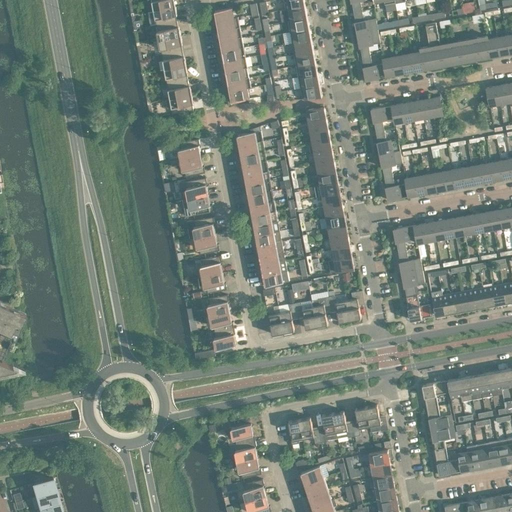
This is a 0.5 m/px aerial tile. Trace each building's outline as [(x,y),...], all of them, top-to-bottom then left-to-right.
[(174,0),(173,0),(151,0),(154,10),(176,6),(174,0)] [(304,0),(284,0),(286,9),(306,6),(304,0)] [(360,0),(361,0),(351,0),(352,2),(353,2),(355,11),(354,11),(354,12),(362,10),(360,0)] [(478,0),(481,10),(487,9),(486,4),(485,0),(478,0)] [(262,15),(269,13),(266,1),(260,2),(262,15)] [(252,16),(259,15),(257,3),(250,4),(252,16)] [(475,11),(474,3),(463,5),(463,8),(464,13),(475,11)] [(176,13),(177,12),(176,6),(154,10),(156,25),(177,21),(176,13)] [(306,6),(286,9),(280,10),(282,22),(288,21),(308,17),(306,6)] [(232,7),(215,11),(217,21),(234,18),(234,17),(232,7)] [(378,30),(376,18),(364,20),(362,10),(354,12),(355,12),(357,22),(355,22),(358,34),(378,30)] [(238,17),(234,17),(234,18),(217,21),(219,31),(240,27),(238,17)] [(308,17),(288,21),(290,32),(310,28),(308,17)] [(180,29),(179,30),(177,21),(156,25),(159,40),(181,36),(180,29)] [(221,41),(242,37),(240,27),(219,31),(221,41)] [(310,28),(290,32),(292,43),(312,39),(310,28)] [(369,45),(381,43),(378,30),(358,34),(360,47),(361,46),(363,56),(362,56),(362,57),(371,55),(369,45)] [(477,37),(478,41),(441,47),(438,32),(433,33),(433,36),(428,37),(430,46),(420,47),(421,51),(424,69),(491,57),(488,39),(487,35),(477,37)] [(510,53),(507,35),(497,37),(501,55),(510,53)] [(181,42),(182,42),(181,36),(159,40),(162,54),(183,51),(181,42)] [(223,51),(244,47),(242,37),(221,41),(223,51)] [(488,39),(491,57),(501,55),(497,37),(488,39)] [(312,39),(292,43),(294,54),(314,50),(312,39)] [(224,61),(246,57),(244,47),(223,51),(224,61)] [(314,50),(294,54),(296,65),(316,62),(314,50)] [(163,61),(159,62),(161,70),(165,70),(165,69),(186,65),(185,59),(184,59),(183,51),(162,54),(163,61)] [(412,53),(415,71),(424,69),(421,51),(412,53)] [(402,55),(406,72),(415,71),(412,53),(402,55)] [(384,63),(372,65),(371,55),(362,57),(363,57),(365,67),(364,67),(366,80),(387,76),(384,63)] [(393,56),(396,74),(406,72),(402,55),(393,56)] [(383,58),(384,63),(387,76),(396,74),(393,56),(383,58)] [(244,68),(248,67),(246,57),(224,61),(226,71),(244,68)] [(316,62),(296,65),(298,77),(318,73),(316,62)] [(186,72),(188,71),(186,65),(165,69),(165,70),(167,84),(188,80),(186,72)] [(245,77),(244,68),(226,71),(228,81),(246,78),(245,77)] [(318,73),(298,77),(301,88),(320,84),(318,73)] [(249,77),(245,77),(246,78),(228,81),(230,91),(247,88),(248,88),(251,87),(249,77)] [(191,88),(190,89),(188,80),(167,84),(170,98),(170,99),(192,95),(191,88)] [(303,99),(322,96),(320,84),(301,88),(303,99)] [(497,86),(500,104),(509,102),(506,84),(497,86)] [(487,87),(490,105),(500,104),(497,86),(487,87)] [(232,101),(238,100),(238,103),(249,102),(248,98),(249,98),(248,88),(247,88),(230,91),(232,101)] [(170,98),(166,99),(168,108),(172,107),(173,114),(194,110),(192,101),(193,101),(192,95),(170,99),(170,98)] [(443,114),(440,96),(430,98),(433,116),(443,114)] [(420,100),(424,118),(433,116),(430,98),(420,100)] [(411,101),(414,119),(424,118),(420,100),(411,101)] [(402,103),(405,121),(414,119),(411,101),(402,103)] [(394,118),(395,123),(405,121),(402,103),(392,105),(395,118),(394,118)] [(374,122),(375,122),(377,131),(376,131),(376,132),(385,130),(383,120),(394,118),(395,118),(392,105),(372,109),(374,122)] [(325,107),(307,110),(309,121),(327,118),(325,107)] [(327,118),(309,121),(311,132),(329,128),(327,118)] [(271,122),(273,129),(280,127),(278,120),(271,122)] [(263,140),(260,126),(246,130),(247,133),(238,134),(240,145),(263,140)] [(329,128),(311,132),(313,142),(331,139),(329,128)] [(376,132),(377,132),(379,142),(378,142),(380,154),(401,150),(398,138),(386,140),(385,130),(376,132)] [(181,148),(180,148),(182,159),(202,155),(201,155),(200,148),(201,147),(200,147),(199,145),(200,145),(199,139),(178,142),(179,143),(180,143),(181,148)] [(331,139),(313,142),(315,153),(333,150),(331,139)] [(265,150),(263,140),(240,145),(242,155),(265,150)] [(439,149),(432,150),(433,157),(440,156),(439,149)] [(267,160),(265,150),(242,155),(244,165),(267,160)] [(333,150),(315,153),(317,164),(335,160),(333,150)] [(382,167),(383,166),(385,176),(384,176),(384,177),(393,175),(391,165),(403,163),(401,150),(380,154),(382,167)] [(204,166),(203,166),(203,164),(204,164),(204,163),(203,164),(201,156),(202,156),(202,155),(182,159),(184,170),(185,170),(186,175),(185,176),(205,172),(204,166)] [(500,161),(504,178),(511,176),(511,171),(510,159),(500,161)] [(269,170),(267,160),(244,165),(246,175),(269,170)] [(335,160),(317,164),(319,174),(337,171),(335,160)] [(491,162),(494,180),(504,178),(500,161),(491,162)] [(481,164),(485,182),(494,180),(491,162),(481,164)] [(472,166),(475,184),(485,182),(481,164),(472,166)] [(462,168),(466,185),(475,184),(472,166),(462,168)] [(453,169),(456,187),(466,185),(462,168),(453,169)] [(444,171),(447,189),(456,187),(453,169),(444,171)] [(271,180),(269,170),(246,175),(247,185),(271,180)] [(337,171),(319,174),(321,185),(339,182),(337,171)] [(434,173),(437,191),(447,189),(444,171),(434,173)] [(425,175),(428,192),(437,191),(434,173),(425,175)] [(384,177),(385,177),(387,187),(386,187),(388,200),(409,196),(407,183),(406,183),(395,185),(393,175),(384,177)] [(415,176),(419,194),(428,192),(425,175),(415,176)] [(405,178),(406,183),(407,183),(409,196),(419,194),(415,176),(405,178)] [(209,194),(208,194),(207,187),(208,186),(207,186),(207,184),(208,184),(206,177),(180,182),(183,199),(209,194)] [(273,190),(271,180),(247,185),(249,195),(273,190)] [(317,197),(323,196),(340,192),(339,182),(321,185),(315,186),(317,197)] [(251,205),(274,200),(273,190),(249,195),(251,205)] [(340,192),(323,196),(325,206),(342,203),(340,192)] [(210,205),(210,203),(211,203),(211,202),(210,203),(209,195),(209,194),(183,199),(186,216),(213,211),(211,205),(210,205)] [(276,211),(274,200),(251,205),(253,215),(276,211)] [(342,203),(325,206),(327,217),(344,214),(342,203)] [(499,209),(503,227),(511,225),(511,224),(509,207),(499,209)] [(490,211),(493,229),(503,227),(499,209),(490,211)] [(253,215),(255,225),(272,222),(278,221),(276,211),(253,215)] [(481,213),(484,231),(493,229),(490,211),(481,213)] [(471,214),(474,232),(484,231),(481,213),(471,214)] [(344,214),(327,217),(329,228),(346,225),(344,214)] [(462,216),(465,234),(474,232),(471,214),(462,216)] [(214,216),(187,221),(190,238),(196,237),(217,233),(216,233),(214,225),(215,225),(214,225),(214,223),(215,223),(214,216)] [(452,218),(456,236),(465,234),(462,216),(452,218)] [(443,220),(446,238),(456,236),(452,218),(443,220)] [(433,221),(437,239),(446,238),(443,220),(433,221)] [(272,222),(255,225),(257,235),(280,231),(278,221),(272,222)] [(424,223),(427,241),(437,239),(433,221),(424,223)] [(416,238),(417,243),(427,241),(424,223),(414,225),(417,238),(416,238)] [(346,225),(329,228),(331,238),(348,235),(346,225)] [(399,251),(398,251),(398,252),(407,250),(405,240),(416,238),(417,238),(414,225),(394,229),(396,242),(397,241),(399,251)] [(257,235),(259,245),(282,241),(280,231),(257,235)] [(217,241),(216,234),(217,234),(217,233),(196,237),(198,248),(199,248),(200,253),(199,253),(199,254),(220,250),(219,244),(218,244),(217,242),(218,242),(218,241),(217,241)] [(348,235),(331,238),(333,249),(350,246),(348,235)] [(282,241),(259,245),(261,255),(284,251),(282,241)] [(350,246),(333,249),(335,260),(352,256),(350,246)] [(399,252),(401,262),(400,262),(402,274),(423,270),(421,258),(409,260),(407,250),(398,252),(399,252)] [(262,265),(286,261),(284,251),(261,255),(262,265)] [(221,255),(200,259),(200,260),(201,260),(202,265),(201,265),(203,276),(224,272),(223,272),(221,264),(222,264),(221,264),(221,262),(222,262),(221,255)] [(331,272),(354,267),(352,256),(335,260),(329,261),(331,272)] [(264,275),(287,271),(286,261),(262,265),(264,275)] [(406,286),(408,296),(415,295),(413,285),(425,283),(423,270),(402,274),(405,286),(406,286)] [(266,285),(289,281),(287,271),(264,275),(266,285)] [(205,293),(227,289),(226,283),(225,283),(225,281),(225,280),(224,280),(223,273),(224,273),(224,272),(203,276),(198,277),(201,288),(204,287),(205,293)] [(351,280),(349,272),(342,273),(344,281),(351,280)] [(325,276),(314,278),(315,283),(319,282),(322,284),(326,283),(325,276)] [(511,300),(511,281),(503,284),(506,302),(511,300)] [(506,302),(503,284),(493,285),(496,304),(506,302)] [(496,304),(493,285),(483,287),(486,305),(496,304)] [(263,289),(264,295),(276,293),(275,287),(263,289)] [(486,305),(483,287),(473,289),(476,307),(486,305)] [(476,307),(473,289),(463,291),(466,309),(476,307)] [(362,290),(352,292),(353,299),(347,300),(350,319),(361,317),(359,304),(365,303),(362,290)] [(431,292),(436,315),(446,313),(443,295),(442,290),(431,292)] [(466,309),(463,291),(453,293),(456,311),(466,309)] [(456,311),(453,293),(443,295),(446,313),(456,311)] [(228,294),(209,298),(210,304),(208,304),(210,315),(231,311),(230,311),(229,303),(230,303),(229,303),(228,301),(229,301),(228,294)] [(411,319),(433,315),(431,303),(420,306),(418,294),(415,295),(408,296),(406,296),(409,307),(408,308),(411,319)] [(335,295),(329,296),(331,309),(337,308),(339,321),(350,319),(347,300),(336,302),(335,295)] [(328,324),(326,310),(331,309),(329,296),(312,299),(317,326),(328,324)] [(304,314),(306,328),(317,326),(312,299),(295,302),(298,316),(304,314)] [(0,375),(25,371),(13,366),(12,366),(0,360),(0,328),(10,333),(12,330),(18,332),(26,314),(0,302),(0,375)] [(295,330),(292,317),(298,316),(295,302),(279,305),(280,312),(284,332),(295,330)] [(267,311),(269,321),(270,321),(273,334),(284,332),(280,312),(275,313),(274,310),(267,311)] [(232,322),(232,320),(233,320),(233,319),(232,319),(230,312),(231,311),(210,315),(213,326),(214,326),(215,331),(234,328),(233,322),(232,322)] [(215,337),(217,348),(236,345),(236,342),(237,342),(237,341),(236,342),(234,334),(235,334),(234,328),(215,331),(216,337),(215,337)] [(215,349),(195,352),(196,359),(216,355),(215,349)] [(511,387),(508,368),(498,370),(502,389),(511,387)] [(503,393),(502,389),(498,370),(488,372),(493,395),(503,393)] [(493,395),(488,372),(478,374),(483,397),(493,395)] [(483,397),(478,374),(468,376),(473,399),(483,397)] [(461,396),(462,401),(473,399),(468,376),(458,378),(462,396),(461,396)] [(451,398),(461,396),(462,396),(458,378),(448,380),(451,398)] [(445,380),(423,384),(427,407),(438,405),(436,394),(447,392),(445,380)] [(382,429),(382,430),(388,429),(386,416),(380,417),(378,404),(367,406),(370,426),(371,431),(382,429)] [(451,414),(440,416),(438,405),(427,407),(431,430),(453,425),(451,414)] [(361,434),(359,428),(370,426),(367,406),(356,408),(358,421),(352,422),(355,436),(361,434)] [(349,436),(349,437),(355,436),(352,422),(347,423),(344,410),(333,412),(338,438),(349,436)] [(327,441),(327,440),(338,438),(333,412),(322,414),(325,428),(319,429),(321,442),(327,441)] [(314,436),(315,443),(321,442),(319,429),(313,430),(311,417),(300,419),(303,438),(314,436)] [(292,444),(299,443),(298,439),(303,438),(300,419),(289,421),(291,434),(290,434),(292,444)] [(230,428),(229,421),(209,424),(210,431),(230,428)] [(251,423),(232,427),(234,438),(235,438),(236,443),(235,444),(256,440),(254,434),(253,434),(252,426),(253,426),(252,426),(251,423)] [(445,439),(455,437),(453,425),(431,430),(435,452),(447,450),(445,439)] [(497,441),(501,463),(511,461),(507,439),(497,441)] [(237,449),(236,449),(238,460),(259,457),(259,456),(258,456),(256,449),(257,449),(257,448),(256,448),(256,446),(257,446),(256,440),(235,444),(236,444),(237,449)] [(487,442),(491,465),(501,463),(497,441),(487,442)] [(477,444),(481,467),(491,465),(487,442),(477,444)] [(467,446),(468,451),(471,469),(481,467),(477,444),(467,446)] [(388,449),(369,453),(371,465),(390,462),(388,449)] [(459,459),(449,461),(447,450),(435,452),(440,475),(461,471),(459,459)] [(458,453),(459,459),(461,471),(471,469),(468,451),(458,453)] [(240,471),(241,471),(242,476),(241,477),(262,473),(261,467),(260,467),(259,465),(260,465),(259,465),(258,457),(259,457),(238,460),(240,471)] [(298,469),(308,465),(307,459),(296,461),(298,469)] [(374,477),(392,473),(390,462),(371,465),(374,477)] [(320,465),(302,471),(306,483),(324,477),(320,465)] [(376,489),(395,485),(392,473),(374,477),(376,489)] [(53,477),(33,482),(37,495),(57,489),(53,477)] [(324,477),(306,483),(310,494),(328,488),(324,477)] [(263,479),(243,484),(243,485),(244,484),(245,489),(244,490),(247,501),(267,495),(266,495),(264,488),(265,487),(264,487),(264,485),(265,485),(263,479)] [(378,500),(397,497),(395,485),(376,489),(378,500)] [(328,488),(310,494),(313,506),(332,500),(328,488)] [(57,489),(37,495),(40,507),(60,501),(57,489)] [(20,492),(13,494),(15,501),(22,499),(20,492)] [(510,511),(507,494),(497,496),(500,511),(510,511)] [(271,511),(272,511),(270,505),(269,506),(269,504),(270,504),(269,503),(268,503),(266,496),(267,495),(247,501),(250,511),(251,511),(271,511)] [(500,511),(497,496),(487,498),(489,511),(500,511)] [(380,511),(381,511),(399,509),(397,497),(378,500),(380,511)] [(489,511),(487,498),(477,499),(479,511),(489,511)] [(17,509),(24,507),(22,499),(15,501),(17,509)] [(335,499),(332,500),(313,506),(315,511),(332,511),(336,511),(334,506),(337,505),(335,499)] [(479,511),(477,499),(467,501),(468,511),(479,511)] [(63,511),(60,501),(40,507),(41,511),(63,511)] [(468,511),(467,501),(445,505),(446,511),(468,511)]
